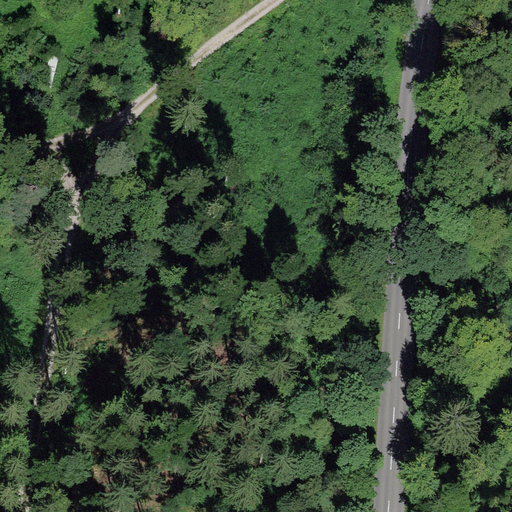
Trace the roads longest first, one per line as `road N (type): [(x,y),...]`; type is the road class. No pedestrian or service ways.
road 1 (tertiary): [(419,0),(378,511)]
road 2 (track): [(110,126),(75,199),(24,511)]
road 3 (track): [(281,0),(110,126)]
